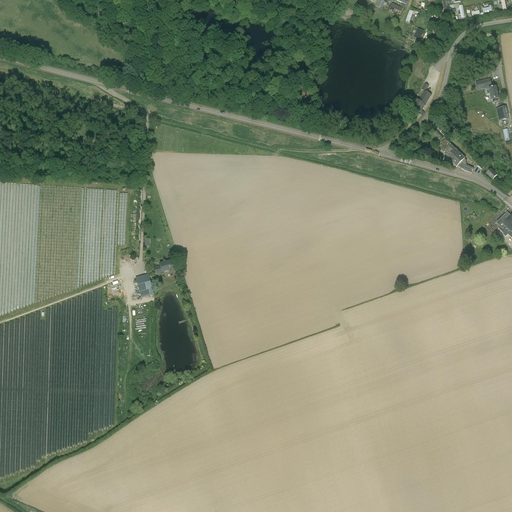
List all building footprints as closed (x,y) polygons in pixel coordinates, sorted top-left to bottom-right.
[(417,29),(414,37),(420,40),(423,32),(417,29)] [(490,80),(476,83),(477,90),(491,87),(490,80)] [(425,105),(431,96),(425,92),(429,86),(425,84),(421,90),(424,91),(423,92),(424,93),(419,101),(417,99),(410,108),(419,114),(425,105)] [(493,100),(493,103),(498,102),(497,99),(498,99),(497,95),(498,95),(497,92),(496,87),(486,90),(487,95),(490,94),(491,101),(493,100)] [(499,109),(501,120),(507,119),(504,107),(499,109)] [(441,140),(443,138),(436,131),(433,133),(441,140)] [(443,145),(441,147),(443,149),(441,151),(448,157),(447,158),(456,167),(457,167),(472,174),(474,169),(467,166),(466,161),(464,159),(465,159),(455,149),(455,150),(449,143),(445,140),(442,144),(443,145)] [(486,174),(492,180),(497,176),(491,169),(486,174)] [(126,184),(127,184),(131,184),(131,181),(135,181),(135,176),(126,176),(126,184)] [(511,216),(507,213),(496,224),(500,228),(498,229),(504,235),(504,236),(506,238),(508,235),(511,239),(511,232),(511,231),(511,216)] [(491,232),(491,231),(494,234),(497,229),(489,223),(485,228),(491,232)] [(162,273),(175,269),(172,260),(159,264),(160,266),(153,268),(155,274),(162,273)] [(141,298),(153,295),(148,275),(136,279),(141,298)]
